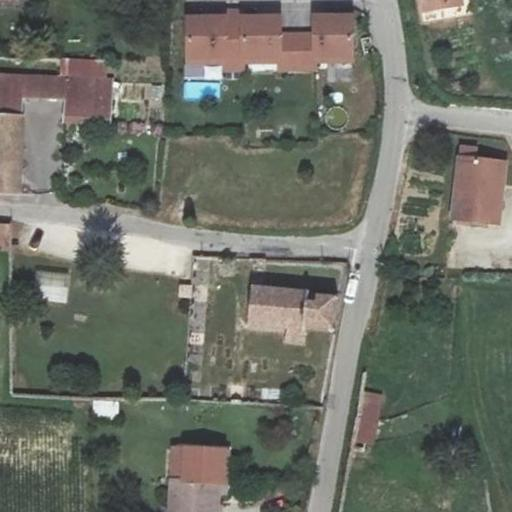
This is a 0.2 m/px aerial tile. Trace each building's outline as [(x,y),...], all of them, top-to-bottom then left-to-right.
[(279,0),(280,22),(330,22),(329,0),(279,0)] [(449,0),(416,0),(420,17),(451,10),(449,0)] [(449,0),(451,10),(459,9),(457,0),(449,0)] [(216,27),(179,27),(178,65),(215,65),(215,71),(215,78),(233,78),(234,27),(234,20),(216,21),(216,27)] [(234,27),(233,78),(252,78),(252,72),(252,66),(268,67),(268,73),(286,72),(286,46),(271,46),(271,28),(234,27)] [(305,46),(286,46),(286,72),(304,73),(304,67),(342,67),(343,30),(305,29),(305,46)] [(0,110),(16,111),(18,86),(0,85),(0,110)] [(18,86),(16,111),(61,113),(58,138),(102,141),(105,90),(18,86)] [(0,110),(0,129),(15,131),(16,111),(0,110)] [(15,131),(0,129),(0,203),(12,205),(15,131)] [(455,162),(448,223),(494,228),(500,167),(455,162)] [(33,302),(67,305),(69,274),(35,271),(33,302)] [(191,299),(192,285),(178,284),(178,299),(191,299)] [(249,297),(246,329),(283,330),(284,340),(309,342),(309,333),(326,333),(327,311),(310,310),(309,302),(249,297)] [(354,441),(374,445),(384,394),(364,391),(354,441)] [(93,415),(118,415),(118,398),(93,398),(93,415)] [(228,451),(174,447),(169,511),(215,511),(216,494),(225,495),(228,451)]
